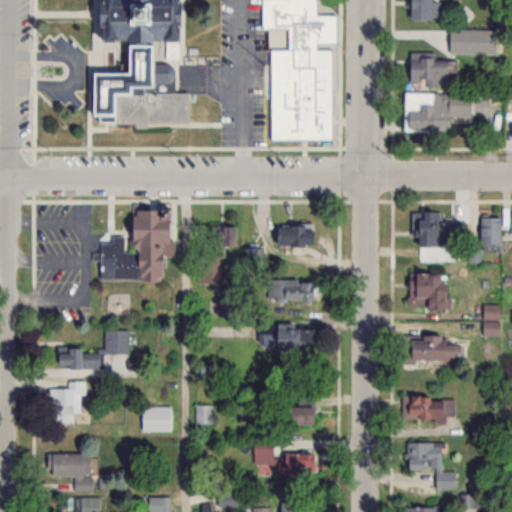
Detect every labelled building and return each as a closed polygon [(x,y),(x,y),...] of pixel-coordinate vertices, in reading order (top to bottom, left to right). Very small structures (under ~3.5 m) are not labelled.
[(177,96),(192,96),(192,127),(148,127),(148,131),(137,131),(137,127),(101,127),(101,120),(95,120),(95,76),(131,76),(131,49),(138,49),(138,46),(129,46),(129,44),(120,44),(120,46),(104,46),(104,0),(181,0),(181,46),(180,46),(180,61),(167,61),(167,46),(165,46),(165,44),(156,44),(156,46),(148,46),(148,49),(156,49),(156,66),(167,66),(174,68),(177,75),(177,96)] [(264,0),(265,139),(332,139),(332,14),(313,14),(313,0),(264,0)] [(439,0),(428,0),(427,0),(406,0),(406,18),(439,18),(439,0)] [(475,29),(459,29),(459,45),(475,45),(475,29)] [(405,84),(438,84),(438,76),(454,76),(454,58),(405,57),(405,84)] [(402,130),(445,132),(446,115),(468,116),(469,92),(403,90),(402,130)] [(98,242),(98,280),(165,280),(166,209),(127,209),(127,237),(108,237),(108,242),(98,242)] [(413,244),(464,245),(464,220),(440,220),(440,211),(413,211),(413,244)] [(498,216),(478,216),(478,240),(498,240),(498,216)] [(273,224),(273,245),(309,245),(309,224),(273,224)] [(232,226),(198,226),(198,282),(226,282),(226,247),(232,247),(232,226)] [(441,273),(407,273),(407,308),(441,308),(441,273)] [(265,278),(265,301),(311,301),(311,278),(265,278)] [(309,348),(309,325),(256,324),(256,347),(309,348)] [(102,330),(103,369),(127,369),(127,330),(102,330)] [(455,360),(456,343),(441,343),(441,335),(401,334),(401,360),(455,360)] [(53,349),(53,368),(97,368),(97,349),(53,349)] [(47,421),(71,421),(71,413),(83,414),(84,382),(67,381),(67,389),(48,388),(47,421)] [(283,406),(283,425),(312,425),(312,392),(297,392),(297,406),(283,406)] [(401,396),(401,419),(455,419),(455,397),(401,396)] [(194,423),(212,423),(212,404),(194,404),(194,423)] [(170,430),(170,406),(140,406),(140,430),(170,430)] [(251,441),(253,463),(271,462),(270,440),(251,441)] [(434,469),(433,487),(454,487),(454,471),(441,470),(441,442),(405,441),(404,469),(434,469)] [(311,453),(279,453),(279,472),(311,472),(311,453)] [(73,491),(91,491),(91,454),(46,454),(46,477),(73,476),(73,491)] [(234,493),(216,493),(216,507),(234,507),(234,493)] [(478,494),(459,494),(459,507),(478,507),(478,494)] [(49,511),(99,511),(99,497),(73,497),(73,511),(49,511)] [(169,511),(169,497),(147,497),(147,511),(169,511)] [(309,511),(309,499),(278,499),(277,511),(309,511)] [(210,511),(211,503),(198,503),(197,511),(210,511)]
